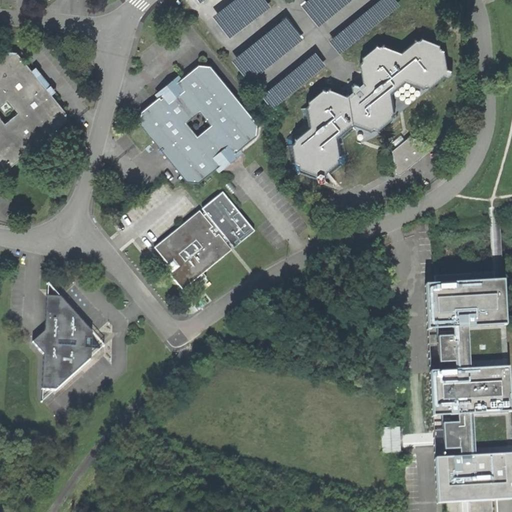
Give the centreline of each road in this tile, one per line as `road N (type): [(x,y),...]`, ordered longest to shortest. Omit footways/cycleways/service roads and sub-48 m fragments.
road 1 (unclassified): [(473,0),(488,118),(460,181),(414,213),(260,282),(176,338)]
road 2 (unclassified): [(125,30),(81,200),(64,226)]
road 3 (unclassified): [(64,226),(110,259),(176,338)]
road 4 (unclassified): [(125,30),(0,15)]
